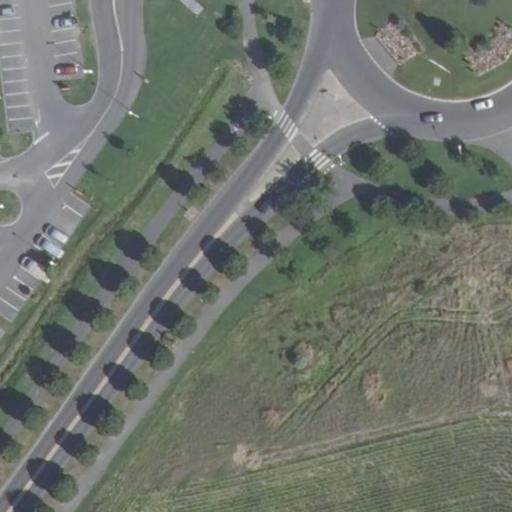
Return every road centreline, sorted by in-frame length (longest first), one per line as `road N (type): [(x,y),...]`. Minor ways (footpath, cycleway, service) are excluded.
road 1 (primary): [(6,511),(201,251)]
road 2 (primary): [(201,251),(358,134),(436,120)]
road 3 (primary): [(334,17),(300,103),(201,251)]
road 4 (primary): [(334,17),(342,47),(368,86),(392,105),(436,120)]
